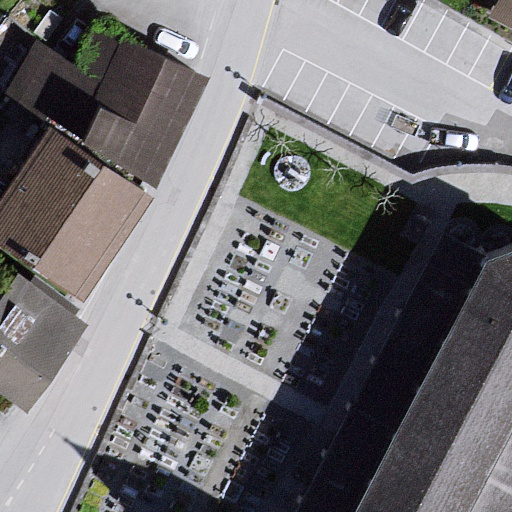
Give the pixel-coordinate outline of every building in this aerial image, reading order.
[(511,0),(492,0),(490,6),(511,16),(511,0)] [(0,117),(37,136),(135,184),(189,74),(89,26),(72,60),(16,33),(0,64),(0,117)] [(37,136),(0,196),(0,238),(78,286),(135,184),(37,136)] [(505,511),(511,499),(511,232),(463,245),(323,511),(505,511)] [(79,317),(15,271),(0,291),(0,390),(16,402),(79,317)]
